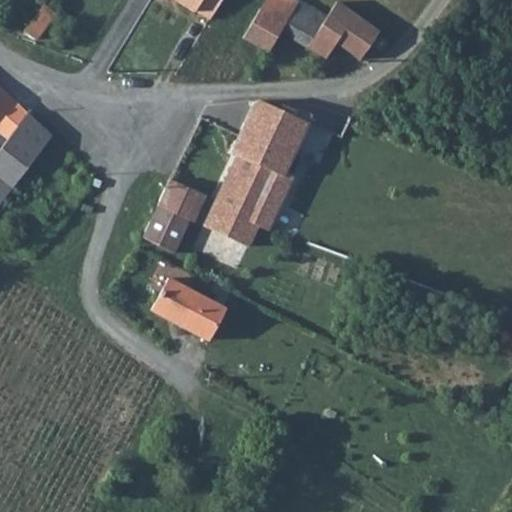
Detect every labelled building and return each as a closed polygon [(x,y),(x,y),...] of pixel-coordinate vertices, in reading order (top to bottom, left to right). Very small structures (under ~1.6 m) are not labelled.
[(34,30),(54,2),(50,0),(34,0),(20,20),(34,30)] [(181,0),(189,5),(190,3),(205,13),(213,0),(181,0)] [(271,24),(286,0),(259,0),(238,34),(257,45),(271,24)] [(326,33),(352,50),(373,24),(335,0),(332,0),(324,11),(304,0),(286,0),(271,24),(315,50),(326,33)] [(0,128),(7,134),(23,109),(0,79),(0,128)] [(287,160),(305,114),(288,107),(250,94),(233,137),(287,160)] [(0,143),(0,208),(46,138),(23,109),(7,134),(0,143)] [(189,121),(178,141),(204,153),(214,131),(189,121)] [(273,194),(287,160),(233,137),(215,182),(249,196),(253,187),(273,194)] [(189,185),(204,153),(178,141),(162,175),(189,185)] [(82,161),(72,170),(86,188),(87,187),(90,183),(91,177),(90,172),(82,161)] [(162,175),(150,198),(183,213),(193,217),(204,192),(189,185),(162,175)] [(135,230),(167,246),(183,213),(150,198),(135,230)] [(206,335),(221,302),(160,273),(146,307),(206,335)]
